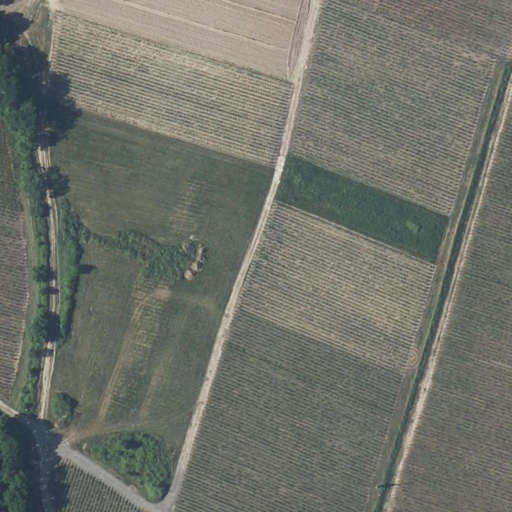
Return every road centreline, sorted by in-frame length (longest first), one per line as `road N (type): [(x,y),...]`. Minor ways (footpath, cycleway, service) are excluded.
road 1 (track): [(167,511),(272,201),(318,0)]
road 2 (track): [(387,511),(511,85)]
road 3 (track): [(52,0),(53,52),(34,130),(53,238),(37,431)]
road 4 (track): [(58,445),(169,420),(203,404)]
road 5 (track): [(156,511),(37,431)]
